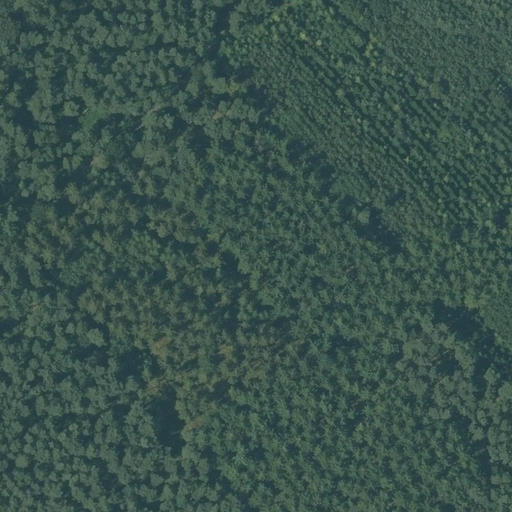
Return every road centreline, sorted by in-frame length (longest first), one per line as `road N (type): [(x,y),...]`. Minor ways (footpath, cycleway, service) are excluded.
road 1 (track): [(287,0),(204,52),(511,399)]
road 2 (track): [(121,134),(446,511)]
road 3 (track): [(5,226),(253,511)]
road 4 (unclassified): [(0,232),(121,134),(214,41),(236,0)]
road 5 (track): [(327,0),(511,171)]
